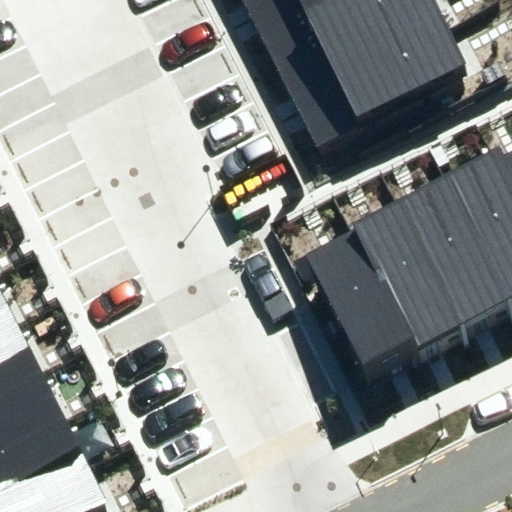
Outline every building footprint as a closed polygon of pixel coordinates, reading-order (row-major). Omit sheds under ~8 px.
[(260,0),(247,7),(270,53),(377,0),(260,0)] [(377,0),(270,53),(293,99),(444,25),(431,0),(377,0)] [(444,25),(293,99),(318,149),(469,75),(444,25)] [(511,148),(498,156),(511,181),(511,148)] [(506,296),(511,292),(511,181),(498,156),(496,152),(445,178),(506,296)] [(506,296),(445,178),(399,202),(460,319),(506,296)] [(415,343),(460,319),(399,202),(353,225),(356,231),(415,343)] [(415,343),(356,231),(305,258),(364,369),(415,343)] [(0,298),(0,343),(19,334),(0,298)] [(19,334),(0,343),(0,401),(43,380),(19,334)] [(43,380),(0,401),(0,461),(67,428),(43,380)] [(67,428),(0,461),(0,511),(4,511),(88,470),(67,428)] [(106,511),(109,511),(88,470),(4,511),(106,511)]
